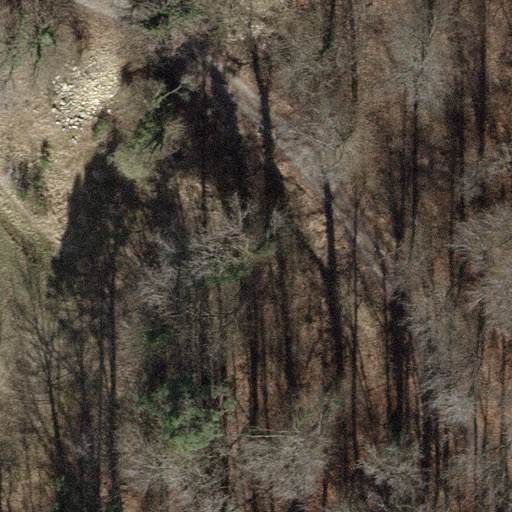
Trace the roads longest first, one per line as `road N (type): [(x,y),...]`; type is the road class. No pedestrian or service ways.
road 1 (track): [(472,511),(289,167),(97,0)]
road 2 (track): [(0,450),(141,201),(108,0)]
